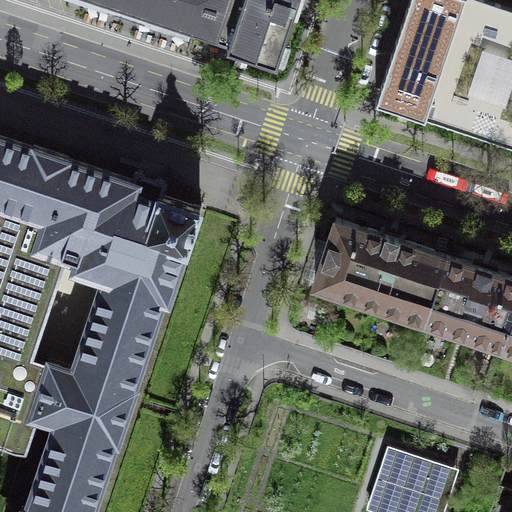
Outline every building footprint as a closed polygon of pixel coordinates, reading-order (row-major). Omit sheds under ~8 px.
[(88,0),(128,13),(187,33),(187,34),(188,35),(190,32),(228,45),(227,49),(276,66),(297,4),(298,0),(88,0)] [(377,100),(511,143),(511,8),(487,0),(410,0),(397,38),(377,100)] [(0,436),(25,445),(36,411),(56,418),(27,507),(22,505),(20,511),(89,511),(114,437),(116,438),(134,385),(132,384),(162,296),(167,297),(182,250),(186,251),(201,206),(161,193),(165,181),(135,171),(133,178),(49,151),(0,134),(0,436)] [(425,318),(446,254),(398,238),(399,237),(392,234),(385,232),(385,234),(336,217),(315,281),(425,318)] [(503,344),(511,316),(511,275),(485,267),(446,254),(425,318),(503,344)] [(511,346),(511,316),(503,344),(511,346)] [(388,443),(369,500),(406,511),(430,511),(447,463),(417,453),(388,443)] [(511,511),(511,488),(499,484),(489,511),(511,511)]
